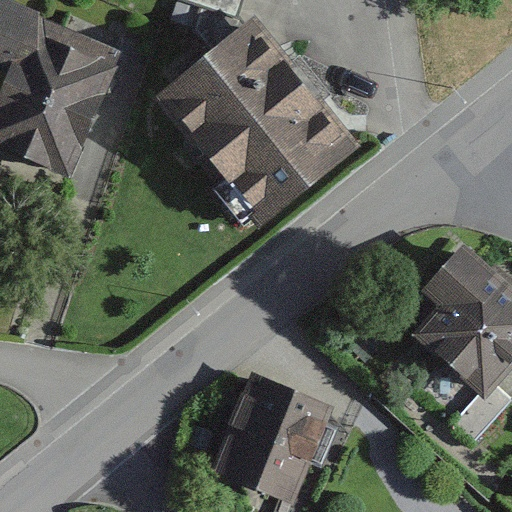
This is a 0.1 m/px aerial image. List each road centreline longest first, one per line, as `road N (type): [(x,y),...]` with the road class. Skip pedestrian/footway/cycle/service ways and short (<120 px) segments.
road 1 (residential): [(110,439),(440,171)]
road 2 (residential): [(0,370),(26,373),(110,439)]
